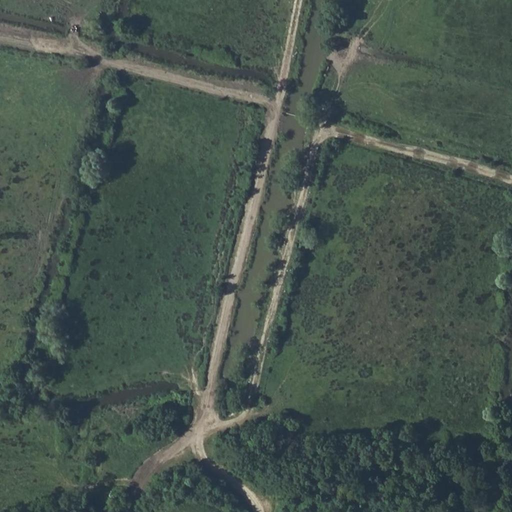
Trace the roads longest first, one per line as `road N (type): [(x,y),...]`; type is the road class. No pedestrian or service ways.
road 1 (track): [(195,439),(250,416),(318,136),(330,131),(511,180)]
road 2 (track): [(256,511),(206,466),(195,439),(299,0)]
road 3 (track): [(275,101),(0,34)]
